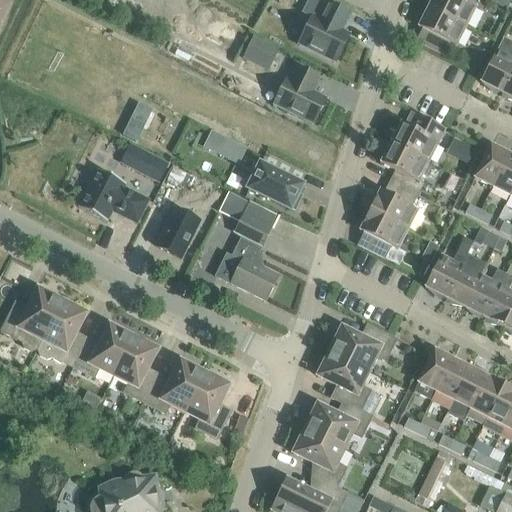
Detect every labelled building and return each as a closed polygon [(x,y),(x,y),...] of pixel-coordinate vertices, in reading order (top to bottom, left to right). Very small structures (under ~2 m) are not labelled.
[(335,29),(343,12),(318,0),(309,0),(302,14),(311,18),(298,45),(334,64),(348,35),(342,32),(335,29)] [(431,0),(428,8),(465,27),(475,8),(469,4),(471,0),(431,0)] [(498,0),(496,3),(506,8),(510,0),(498,0)] [(426,33),(420,45),(443,56),(449,44),(455,48),(465,27),(428,8),(418,29),(426,33)] [(253,37),(251,41),(245,52),(267,62),(270,64),(277,49),(253,37)] [(500,94),(511,70),(511,45),(502,41),(480,84),(500,94)] [(477,49),(468,67),(478,73),(487,55),(477,49)] [(273,105),(312,125),(325,99),(312,93),(319,79),(296,67),(289,81),(286,80),(284,83),(280,84),(277,87),(274,94),(273,98),(275,102),(273,105)] [(511,70),(500,94),(511,99),(511,70)] [(400,124),(390,144),(428,163),(438,143),(431,140),(437,128),(415,117),(409,129),(400,124)] [(135,142),(141,131),(127,125),(122,135),(135,142)] [(471,161),(477,146),(456,138),(450,153),(471,161)] [(219,155),(237,164),(244,149),(226,140),(219,155)] [(399,174),(394,185),(416,197),(422,185),(418,182),(428,163),(390,144),(380,164),(399,174)] [(508,156),(490,147),(474,179),(492,188),(508,156)] [(252,169),(260,153),(250,148),(242,164),(252,169)] [(157,184),(166,166),(142,154),(134,172),(157,184)] [(492,188),(509,197),(511,191),(511,157),(508,156),(492,188)] [(294,211),(301,197),(298,195),(302,186),(259,165),(246,190),(289,211),(290,209),(294,211)] [(97,171),(78,209),(105,223),(112,210),(119,214),(118,216),(136,224),(147,202),(122,190),(124,185),(97,171)] [(369,212),(407,231),(417,211),(410,208),(416,197),(394,185),(388,197),(379,192),(369,212)] [(262,248),(271,230),(250,219),(243,216),(249,204),(229,194),(219,213),(239,223),(234,234),(241,237),(262,248)] [(480,211),(469,206),(464,215),(476,220),(480,211)] [(174,210),(155,248),(180,260),(199,223),(174,210)] [(480,211),(476,220),(487,226),(492,217),(480,211)] [(407,231),(369,212),(359,232),(367,237),(362,249),(384,260),(398,267),(404,255),(397,252),(407,231)] [(511,227),(503,223),(499,232),(510,238),(511,234),(511,227)] [(475,240),(482,244),(487,233),(480,230),(475,240)] [(241,264),(230,286),(265,303),(278,277),(261,269),(257,257),(261,250),(240,239),(230,259),(241,264)] [(424,289),(444,299),(466,255),(467,256),(471,247),(473,243),(464,239),(452,262),(441,256),(424,289)] [(494,250),(501,253),(506,243),(500,240),(494,250)] [(421,260),(429,264),(437,248),(429,243),(421,260)] [(444,299),(464,309),(480,276),(486,265),(467,256),(466,255),(444,299)] [(480,276),(464,309),(483,318),(505,275),(496,270),(491,282),(480,276)] [(483,318),(502,328),(511,308),(511,292),(508,291),(511,282),(511,278),(505,275),(483,318)] [(36,351),(37,351),(61,303),(52,298),(54,295),(42,289),(40,292),(37,290),(24,315),(12,309),(0,333),(21,343),(23,349),(30,353),(36,351)] [(46,361),(53,359),(72,369),(84,345),(73,340),(85,315),(82,313),(83,310),(71,304),(70,307),(61,303),(37,351),(39,358),(46,361)] [(511,308),(502,328),(511,333),(511,308)] [(98,371),(113,378),(132,339),(124,334),(125,331),(113,325),(112,328),(108,326),(96,351),(84,345),(72,369),(94,380),(98,371)] [(368,373),(369,373),(376,358),(385,362),(396,341),(372,329),(366,341),(341,329),(339,332),(336,331),(330,343),(333,344),(329,353),(368,373)] [(128,386),(123,395),(144,405),(156,381),(144,376),(157,351),(153,349),(155,346),(143,340),(141,343),(132,339),(113,378),(128,386)] [(431,402),(435,393),(452,361),(434,352),(413,393),(431,402)] [(369,373),(368,373),(329,353),(325,362),(321,360),(315,372),(319,374),(317,378),(342,390),(336,402),(347,408),(347,407),(360,413),(360,412),(370,392),(361,388),(369,373)] [(169,407),(184,414),(204,375),(195,370),(197,367),(185,361),(183,364),(180,362),(167,387),(156,381),(144,405),(165,416),(169,407)] [(452,361),(435,393),(431,402),(448,411),(453,402),(469,370),(452,361)] [(150,378),(165,384),(169,375),(154,369),(150,378)] [(453,402),(470,410),(486,378),(469,370),(453,402)] [(204,375),(184,414),(199,422),(195,431),(216,442),(228,418),(216,412),(228,387),(225,385),(226,382),(214,376),(212,379),(204,375)] [(69,376),(66,383),(74,387),(77,380),(69,376)] [(483,427),(487,419),(503,387),(486,378),(470,410),(466,418),(483,427)] [(499,438),(504,428),(511,411),(511,391),(503,387),(487,419),(483,427),(482,429),(499,438)] [(309,422),(304,430),(345,450),(353,433),(362,437),(371,418),(360,412),(360,413),(347,407),(347,408),(342,418),(317,406),(315,409),(312,408),(305,420),(309,422)] [(511,444),(511,411),(504,428),(499,438),(511,444)] [(239,418),(233,433),(242,436),(248,421),(239,418)] [(408,420),(403,429),(415,434),(419,425),(408,420)] [(146,428),(135,422),(132,429),(142,435),(146,428)] [(415,434),(426,440),(431,431),(419,425),(415,434)] [(320,484),(321,483),(335,490),(336,490),(346,470),(337,465),(345,450),(304,430),(300,439),(297,437),(291,450),(294,451),(292,455),(317,467),(311,479),(316,482),(320,484)] [(438,446),(449,451),(454,442),(442,437),(438,446)] [(454,442),(449,451),(461,457),(465,448),(454,442)] [(477,454),(472,463),(484,468),(488,459),(477,454)] [(484,468),(495,474),(500,465),(488,459),(484,468)] [(449,469),(435,462),(417,499),(431,506),(449,469)] [(158,511),(157,504),(162,501),(161,494),(154,482),(150,479),(137,474),(133,474),(130,475),(128,478),(127,482),(118,483),(115,487),(115,489),(104,490),(101,494),(102,497),(98,498),(94,501),(92,504),(90,508),(91,511),(158,511)] [(270,511),(272,511),(337,511),(346,495),(336,490),(335,490),(321,483),(320,484),(316,482),(311,492),(286,480),(270,511)] [(511,511),(511,499),(505,496),(497,511),(511,511)] [(373,498),(372,499),(368,507),(377,511),(390,511),(393,508),(373,498)]
